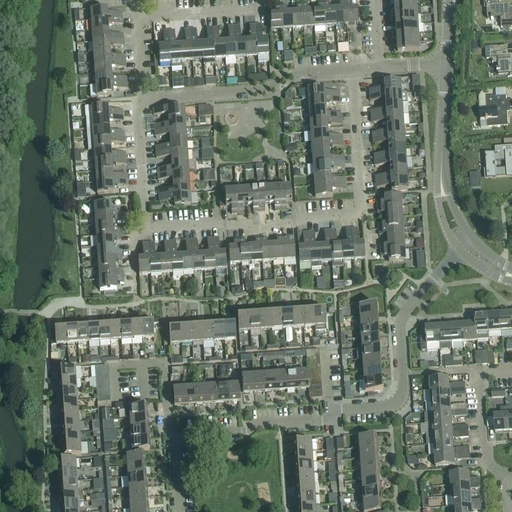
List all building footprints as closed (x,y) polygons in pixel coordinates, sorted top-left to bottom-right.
[(415,7),(414,0),(389,0),(390,6),(393,6),(394,9),(415,7)] [(511,8),(510,9),(509,0),(483,0),(484,8),(487,8),(487,19),(500,18),(501,28),(511,27),(511,8)] [(351,9),(350,1),(344,2),(346,26),(357,25),(356,8),(351,9)] [(335,26),(346,26),(344,2),(339,2),(339,9),(334,10),(335,26)] [(314,28),(324,27),(323,3),(317,3),(318,11),(313,11),(314,28)] [(329,10),(329,3),(323,3),(324,27),(335,26),(334,10),(329,10)] [(308,12),(307,4),(301,5),(303,29),(314,28),(313,11),(308,12)] [(292,29),(303,29),(301,5),(295,5),(296,12),(291,13),(292,29)] [(270,31),(281,30),(280,6),(274,6),(274,14),(269,14),(270,31)] [(286,13),(286,6),(280,6),(281,30),(292,29),(291,13),(286,13)] [(391,18),(416,16),(415,7),(394,9),(394,12),(391,12),(391,18)] [(107,14),(106,9),(90,10),(91,22),(122,19),(121,13),(107,14)] [(416,16),(391,18),(391,24),(395,24),(395,27),(417,25),(416,16)] [(91,32),(108,31),(108,26),(122,25),(122,19),(91,22),(91,32)] [(246,57),(257,56),(255,25),(249,26),(250,40),(245,41),(246,57)] [(262,40),(261,25),(255,25),(257,56),(268,56),(267,39),(262,40)] [(417,25),(395,27),(395,30),(392,30),(392,36),(417,34),(417,27),(417,25)] [(240,41),(239,26),(233,27),(235,58),(246,57),(245,41),(240,41)] [(225,59),(235,58),(233,27),(227,27),(228,42),(224,42),(225,59)] [(214,65),(214,60),(212,28),(206,29),(207,43),(202,44),(203,60),(203,65),(214,65)] [(219,43),(218,28),(212,28),(214,60),(225,59),(224,42),(219,43)] [(197,44),(196,29),(190,30),(192,61),(203,60),(202,44),(197,44)] [(181,62),(192,61),(190,30),(184,30),(185,45),(180,45),(181,62)] [(108,36),(108,31),(91,32),(92,43),(123,40),(123,35),(108,36)] [(159,63),(170,63),(168,31),(162,32),(163,47),(158,47),(159,63)] [(175,46),(174,31),(168,31),(170,63),(181,62),(180,45),(175,46)] [(418,43),(417,34),(392,36),(393,42),(396,41),(396,45),(418,43)] [(93,53),(109,52),(109,47),(124,46),(123,40),(92,43),(93,53)] [(394,54),(419,53),(418,43),(396,45),(396,48),(393,48),(394,54)] [(511,50),(505,51),(505,46),(485,47),(486,59),(492,58),(492,63),(498,62),(499,75),(510,74),(510,77),(511,76),(511,50)] [(110,57),(109,52),(93,53),(94,64),(125,62),(125,56),(110,57)] [(94,75),(111,74),(110,69),(125,68),(125,62),(94,64),(94,75)] [(111,79),(111,74),(94,75),(95,86),(126,84),(126,78),(111,79)] [(412,76),(413,92),(420,92),(420,91),(419,83),(419,80),(419,76),(412,76)] [(165,78),(157,79),(158,87),(166,86),(165,78)] [(383,89),(369,90),(369,96),(400,94),(400,82),(392,83),(392,78),(383,78),(384,83),(383,83),(383,89)] [(511,83),(502,84),(502,92),(511,92),(511,83)] [(96,97),(113,96),(112,90),(127,89),(126,84),(95,86),(96,97)] [(324,93),(324,88),(307,89),(307,90),(301,90),(302,100),(308,100),(339,98),(339,92),(324,93)] [(511,100),(506,101),(506,96),(494,97),(493,93),(487,94),(487,98),(486,98),(487,109),(480,110),(481,128),(508,126),(507,109),(511,108),(511,100)] [(401,104),(400,94),(369,96),(369,102),(384,101),(385,105),(401,104)] [(339,98),(308,100),(309,111),(325,110),(325,105),(340,104),(339,98)] [(371,117),(402,115),(401,104),(385,105),(385,110),(370,112),(371,117)] [(108,111),(107,106),(85,107),(86,119),(123,117),(122,110),(108,111)] [(208,106),(205,106),(203,106),(203,112),(198,112),(198,117),(213,116),(213,109),(208,106)] [(185,118),(184,107),(152,109),(153,116),(168,115),(168,120),(185,118)] [(325,115),(325,110),(309,111),(309,122),(341,119),(340,114),(325,115)] [(403,126),(402,115),(371,117),(371,123),(386,122),(386,127),(403,126)] [(123,122),(123,117),(86,119),(86,130),(109,129),(108,123),(123,122)] [(154,131),(185,129),(185,118),(168,120),(168,124),(154,125),(154,131)] [(310,133),(327,131),(326,127),(341,125),(341,119),(309,122),(310,133)] [(372,139),(403,137),(403,126),(386,127),(386,132),(372,133),(372,139)] [(109,129),(86,130),(87,141),(124,138),(124,132),(109,133),(109,129)] [(186,140),(185,129),(154,131),(154,137),(169,136),(170,141),(186,140)] [(327,136),(327,131),(310,133),(311,144),(342,141),(342,135),(327,136)] [(404,148),(403,137),(372,139),(372,145),(387,144),(388,149),(404,148)] [(125,144),(124,138),(87,141),(88,152),(94,151),(110,150),(110,145),(125,144)] [(155,153),(187,151),(186,140),(170,141),(170,146),(155,147),(155,153)] [(312,154),(328,153),(328,148),(343,147),(342,141),(311,144),(312,154)] [(511,176),(511,146),(495,148),(495,154),(483,155),(483,156),(485,156),(486,170),(484,170),(485,178),(511,176)] [(374,161),(405,159),(404,148),(388,149),(388,153),(373,154),(374,161)] [(111,154),(110,150),(94,151),(95,162),(126,159),(125,153),(111,154)] [(187,162),(187,151),(155,153),(156,159),(171,158),(171,163),(187,162)] [(329,158),(328,153),(312,154),(312,165),(344,163),(343,157),(329,158)] [(95,173),(112,171),(111,166),(126,165),(126,159),(95,162),(95,173)] [(406,169),(405,159),(374,161),(374,167),(389,166),(389,170),(406,169)] [(171,168),(157,169),(157,175),(188,173),(187,162),(171,163),(171,168)] [(313,176),(330,175),(329,170),(344,169),(344,163),(312,165),(313,176)] [(375,182),(406,180),(406,169),(389,170),(389,175),(375,176),(375,182)] [(112,176),(112,171),(95,173),(96,183),(127,181),(127,175),(112,176)] [(189,183),(188,173),(157,175),(157,181),(172,180),(172,185),(189,183)] [(330,180),(330,175),(313,176),(314,187),(345,184),(345,179),(330,180)] [(481,188),(480,178),(464,179),(466,188),(471,188),(471,189),(481,188)] [(407,191),(406,180),(375,182),(376,188),(390,187),(391,193),(407,191)] [(97,194),(113,193),(113,188),(128,187),(127,181),(96,183),(97,194)] [(158,197),(190,194),(189,183),(172,185),(173,189),(158,190),(158,197)] [(315,198),(331,197),(331,191),(346,190),(345,184),(314,187),(315,198)] [(280,211),(278,187),(268,188),(269,205),(274,204),(274,212),(280,211)] [(280,211),(286,211),(285,204),(291,203),(290,187),(278,187),(280,211)] [(259,213),(264,212),(264,205),(269,205),(268,188),(257,189),(259,213)] [(259,213),(257,189),(246,190),(247,206),(252,206),(253,213),(259,213)] [(224,191),(225,202),(225,208),(231,207),(231,215),(237,214),(235,190),(224,191)] [(237,214),(243,214),(242,207),(247,206),(246,190),(235,190),(237,214)] [(190,206),(190,194),(158,197),(159,202),(174,201),(174,207),(190,206)] [(377,208),(401,207),(400,195),(384,197),(384,202),(377,203),(377,208)] [(110,208),(110,203),(94,204),(94,215),(118,214),(118,208),(110,208)] [(402,217),(401,207),(377,208),(377,214),(385,214),(385,219),(402,217)] [(95,226),(112,225),(111,220),(119,220),(118,214),(94,215),(95,226)] [(378,230),(402,228),(402,217),(385,219),(386,224),(378,224),(378,230)] [(112,230),(112,225),(95,226),(96,237),(120,235),(119,229),(112,230)] [(403,239),(402,228),(378,230),(379,236),(386,235),(387,240),(403,239)] [(342,261),(353,261),(351,229),(345,230),(346,244),(341,245),(342,261)] [(358,244),(357,229),(351,229),(353,261),(364,260),(363,243),(358,244)] [(332,268),(343,267),(342,261),(341,245),(336,245),(335,230),(329,231),(332,262),(332,268)] [(321,263),(332,262),(329,231),(323,231),(324,246),(320,246),(321,263)] [(299,264),(310,264),(308,232),(302,233),(303,247),(298,248),(299,264)] [(315,247),(314,232),(308,232),(310,264),(321,263),(320,246),(315,247)] [(97,248),(113,247),(113,242),(120,241),(120,235),(96,237),(97,248)] [(288,244),(288,236),(282,237),(283,261),(295,260),(294,244),(288,244)] [(273,261),(283,261),(282,237),(276,237),(276,245),(272,245),(273,261)] [(219,253),(218,238),(213,239),(215,270),(226,269),(225,253),(219,253)] [(251,263),(262,262),(260,238),(254,239),(255,246),(250,247),(251,263)] [(267,245),(266,238),(260,238),(262,262),(273,261),(272,245),(267,245)] [(204,271),(215,270),(213,239),(207,239),(208,254),(203,254),(204,271)] [(245,247),(245,239),(239,240),(240,264),(251,263),(250,247),(245,247)] [(380,252),(404,250),(403,239),(387,240),(387,245),(380,246),(380,252)] [(182,272),(193,272),(191,240),(185,241),(186,255),(181,256),(182,272)] [(198,255),(197,240),(191,240),(193,272),(204,271),(203,254),(198,255)] [(229,264),(240,264),(239,240),(233,240),(233,248),(228,248),(229,264)] [(176,256),(175,241),(169,242),(171,273),(182,272),(181,256),(176,256)] [(161,274),(171,273),(169,242),(163,242),(165,257),(160,257),(161,274)] [(139,275),(150,275),(148,243),(142,244),(143,259),(138,259),(139,275)] [(155,258),(154,243),(148,243),(150,275),(161,274),(160,257),(155,258)] [(113,252),(113,247),(97,248),(97,258),(121,257),(121,251),(113,252)] [(405,261),(404,250),(380,252),(380,257),(388,257),(388,262),(405,261)] [(98,269),(114,268),(114,263),(122,263),(121,257),(97,258),(98,269)] [(115,273),(114,268),(98,269),(99,280),(123,278),(122,273),(115,273)] [(350,286),(350,277),(339,277),(339,286),(350,286)] [(100,291),(116,290),(116,285),(123,284),(123,278),(99,280),(100,291)] [(155,295),(162,295),(161,286),(154,287),(155,295)] [(359,318),(377,316),(376,306),(376,305),(358,306),(359,316),(359,318)] [(303,328),(314,327),(313,309),(302,310),(303,328)] [(314,327),(325,326),(324,309),(313,309),(314,327)] [(293,328),(303,328),(302,310),(291,311),(293,328)] [(282,329),(293,328),(291,311),(281,312),(282,329)] [(260,331),(271,330),(270,312),(259,313),(260,331)] [(271,330),(282,329),(281,312),(270,312),(271,330)] [(249,331),(260,331),(259,313),(248,314),(249,331)] [(501,332),(511,330),(511,316),(511,313),(499,314),(501,332)] [(238,332),(249,331),(248,314),(237,315),(238,325),(238,332)] [(488,332),(501,332),(499,314),(487,315),(488,332)] [(476,333),(476,340),(489,339),(488,332),(487,315),(475,316),(475,324),(476,333)] [(377,328),(377,316),(359,318),(360,328),(360,329),(377,328)] [(131,339),(142,339),(141,321),(130,322),(131,339)] [(151,321),(141,321),(142,339),(143,339),(153,338),(152,324),(152,323),(152,321),(151,321)] [(120,340),(131,339),(130,322),(119,323),(120,340)] [(99,342),(110,341),(108,323),(98,324),(99,342)] [(110,341),(120,340),(119,323),(108,323),(110,341)] [(224,341),(235,340),(234,323),(223,324),(224,341)] [(88,343),(99,342),(98,324),(87,325),(88,343)] [(202,343),(213,342),(212,324),(201,325),(202,343)] [(213,342),(224,341),(223,324),(212,324),(213,342)] [(476,333),(475,324),(463,325),(464,342),(477,341),(476,340),(476,333)] [(55,327),(55,325),(54,325),(55,345),(67,344),(65,326),(55,327)] [(67,344),(77,343),(76,325),(65,326),(67,344)] [(77,343),(88,343),(87,325),(76,325),(77,343)] [(192,343),(202,343),(201,325),(190,326),(192,343)] [(464,342),(463,325),(451,326),(452,343),(453,349),(465,348),(464,342)] [(181,344),(192,343),(190,326),(180,327),(181,344)] [(439,344),(452,343),(451,326),(438,327),(439,344)] [(170,345),(181,344),(180,327),(168,327),(170,345)] [(420,337),(421,351),(440,350),(439,344),(438,327),(426,327),(426,337),(420,337)] [(361,339),(378,338),(377,328),(360,329),(361,339)] [(361,350),(379,349),(378,338),(361,339),(361,350)] [(379,360),(379,349),(361,350),(357,350),(357,355),(362,355),(362,361),(379,360)] [(363,372),(380,370),(379,360),(362,361),(363,372)] [(80,379),(80,368),(54,370),(57,370),(58,381),(75,379),(80,379)] [(364,382),(381,381),(380,370),(363,372),(364,382)] [(297,389),(308,389),(308,387),(307,381),(307,375),(307,371),(295,372),(297,389)] [(286,390),(297,389),(295,372),(285,373),(286,390)] [(275,391),(286,390),(285,373),(274,374),(275,391)] [(254,393),(264,392),(263,374),(252,375),(254,393)] [(264,392),(275,391),(274,374),(263,374),(264,392)] [(242,393),(254,393),(252,375),(241,376),(242,393)] [(59,391),(76,390),(75,379),(58,381),(59,391)] [(227,385),(228,402),(239,402),(238,384),(238,379),(233,379),(233,385),(227,385)] [(449,384),(449,379),(430,380),(430,391),(465,389),(465,383),(449,384)] [(381,391),(381,381),(364,382),(359,383),(360,394),(367,393),(373,393),(382,392),(382,391),(381,391)] [(217,403),(228,402),(227,385),(216,386),(217,403)] [(196,405),(207,404),(205,386),(195,387),(196,405)] [(207,404),(217,403),(216,386),(205,386),(207,404)] [(185,405),(196,405),(195,387),(184,388),(185,405)] [(174,406),(185,405),(184,388),(173,389),(174,406)] [(465,389),(430,391),(431,402),(450,401),(450,396),(466,395),(465,389)] [(59,402),(77,401),(76,390),(59,391),(59,402)] [(493,407),(492,398),(506,397),(505,391),(485,392),(486,407),(493,407)] [(60,413),(78,412),(77,401),(59,402),(60,413)] [(451,405),(450,401),(431,402),(432,413),(467,410),(467,404),(451,405)] [(124,419),(129,419),(147,418),(146,407),(137,407),(136,403),(123,404),(124,419)] [(501,415),(494,416),(495,433),(508,432),(506,408),(501,408),(501,415)] [(102,421),(110,421),(109,409),(101,410),(102,421)] [(433,424),(452,422),(452,418),(467,417),(467,410),(432,413),(433,424)] [(61,424),(78,422),(78,412),(60,413),(61,424)] [(130,430),(147,429),(147,418),(129,419),(130,430)] [(62,435),(79,433),(78,422),(61,424),(62,435)] [(452,427),(452,422),(433,424),(428,424),(428,434),(433,434),(468,432),(468,426),(452,427)] [(131,441),(148,439),(147,429),(130,430),(131,441)] [(468,432),(433,434),(426,435),(427,446),(434,445),(453,444),(453,439),(469,438),(468,432)] [(62,445),(80,444),(79,433),(62,435),(62,445)] [(358,449),(376,448),(375,437),(378,437),(378,436),(358,438),(358,449)] [(131,452),(149,451),(148,439),(131,441),(131,452)] [(294,454),(311,453),(311,452),(316,451),(315,439),(307,439),(307,441),(293,442),(294,454)] [(61,457),(73,456),(81,455),(80,444),(62,445),(63,456),(61,456),(61,457)] [(454,448),(453,444),(434,445),(435,456),(470,453),(470,447),(454,448)] [(359,460),(377,459),(376,448),(358,449),(359,460)] [(294,465),(312,463),(311,453),(294,454),(294,465)] [(436,467),(455,466),(454,461),(470,460),(470,453),(435,456),(436,467)] [(126,467),(144,466),(143,455),(126,456),(126,467)] [(76,471),(75,459),(55,461),(55,462),(57,461),(58,472),(76,471)] [(360,471),(377,470),(377,459),(359,460),(360,471)] [(295,476),(313,474),(312,463),(294,465),(295,476)] [(127,478),(145,477),(144,466),(126,467),(127,478)] [(361,482),(378,481),(377,470),(360,471),(361,482)] [(59,483),(77,481),(76,471),(58,472),(59,483)] [(470,479),(469,473),(450,474),(451,485),(480,483),(479,478),(470,479)] [(296,486),(313,485),(313,474),(295,476),(296,486)] [(128,489),(146,487),(145,477),(127,478),(128,489)] [(60,493),(77,492),(77,481),(59,483),(60,493)] [(361,493),(379,491),(378,481),(361,482),(361,493)] [(452,496),(471,495),(471,490),(480,489),(480,483),(451,485),(452,496)] [(297,497),(314,496),(313,485),(296,486),(297,497)] [(129,499),(146,498),(146,487),(128,489),(129,499)] [(362,503),(380,502),(379,491),(361,493),(362,503)] [(82,492),(77,492),(60,493),(60,504),(78,503),(83,503),(82,492)] [(471,500),(471,495),(452,496),(446,497),(446,507),(453,507),(481,505),(481,499),(471,500)] [(297,508),(315,507),(314,496),(297,497),(297,508)] [(130,510),(147,509),(146,498),(129,499),(130,510)] [(380,511),(380,502),(362,503),(362,511),(380,511)] [(60,511),(78,511),(78,503),(60,504),(60,511)]
